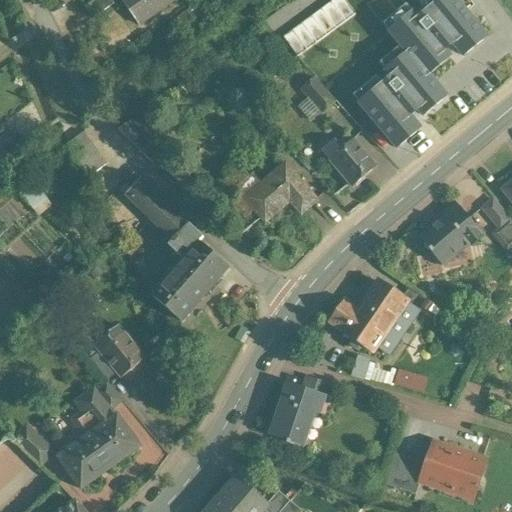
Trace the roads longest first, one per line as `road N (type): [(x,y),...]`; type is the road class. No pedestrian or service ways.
road 1 (residential): [(293,305),(110,134),(35,0)]
road 2 (tertiary): [(511,107),(336,247),(293,305)]
road 3 (tertiary): [(293,305),(194,475),(157,511)]
